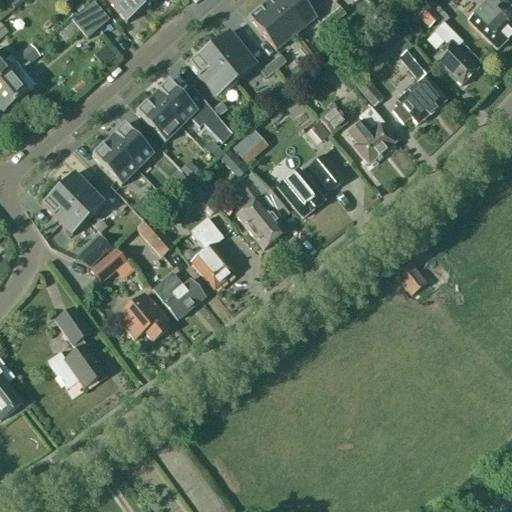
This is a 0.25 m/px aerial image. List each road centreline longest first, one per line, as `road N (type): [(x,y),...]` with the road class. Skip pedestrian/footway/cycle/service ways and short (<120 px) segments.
road 1 (unclassified): [(0,503),(155,405),(442,179),(511,107)]
road 2 (residential): [(0,185),(213,0)]
road 3 (residential): [(0,308),(25,275),(33,242),(0,193)]
